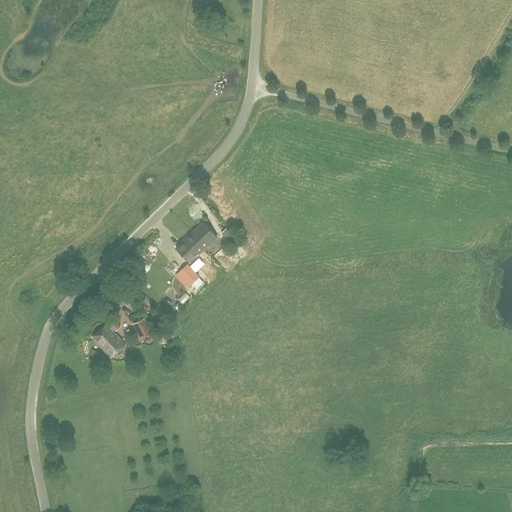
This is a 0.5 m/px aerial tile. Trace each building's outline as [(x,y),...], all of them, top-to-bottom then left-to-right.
[(198,242),(203,247),(214,236),(216,237),(217,237),(203,222),(193,232),(196,235),(195,236),(199,241),(198,242)] [(237,239),(231,234),(226,228),(220,233),(227,239),(231,245),(233,243),(238,247),(242,243),(237,239)] [(204,249),(203,247),(198,242),(199,241),(195,236),(196,235),(193,232),(185,240),(190,246),(181,254),(189,262),(204,249)] [(190,268),(187,265),(180,272),(186,279),(183,282),(188,286),(200,274),(192,266),(190,268)] [(142,341),(153,336),(144,318),(133,324),(142,341)] [(115,330),(120,326),(114,320),(110,324),(111,326),(110,327),(107,324),(92,337),(110,357),(125,344),(116,333),(115,334),(113,331),(115,329),(115,330)]
